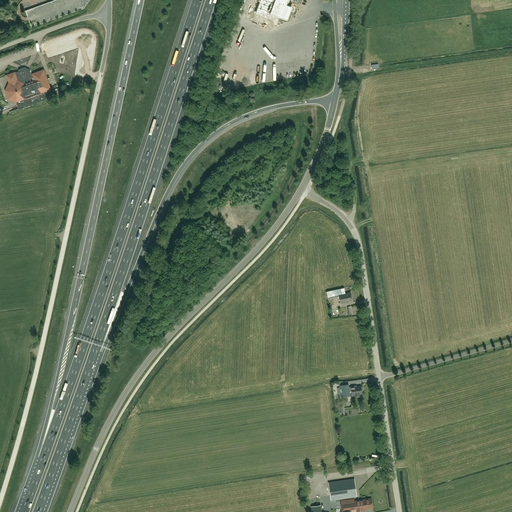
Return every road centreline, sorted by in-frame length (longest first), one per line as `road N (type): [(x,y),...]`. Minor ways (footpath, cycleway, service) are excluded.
road 1 (unclassified): [(0,498),(39,356),(109,15)]
road 2 (motorway): [(197,0),(43,458)]
road 3 (motorway): [(141,0),(43,458)]
road 4 (unclassified): [(70,511),(140,370),(302,189)]
road 5 (motorway): [(96,349),(167,193),(196,150),(258,111),(334,102)]
road 6 (motorway): [(96,349),(212,0)]
road 7 (unclassified): [(378,378),(354,232),(302,189)]
road 8 (motorway): [(37,511),(96,349)]
road 9 (unclassified): [(378,378),(511,340)]
road 10 (unclassified): [(399,511),(378,378)]
